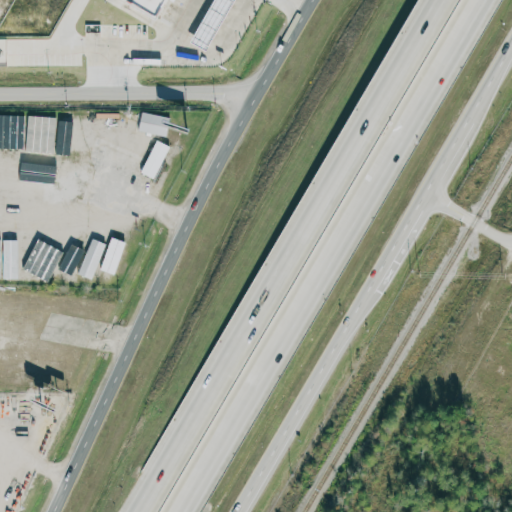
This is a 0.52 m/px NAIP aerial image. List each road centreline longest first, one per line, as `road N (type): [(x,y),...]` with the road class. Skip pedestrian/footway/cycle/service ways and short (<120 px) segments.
road 1 (motorway): [(183,511),(486,0)]
road 2 (motorway): [(444,0),(142,511)]
road 3 (secondary): [(312,0),(189,221),(60,511)]
road 4 (secondary): [(242,511),(511,50)]
road 5 (residential): [(257,93),(0,96)]
